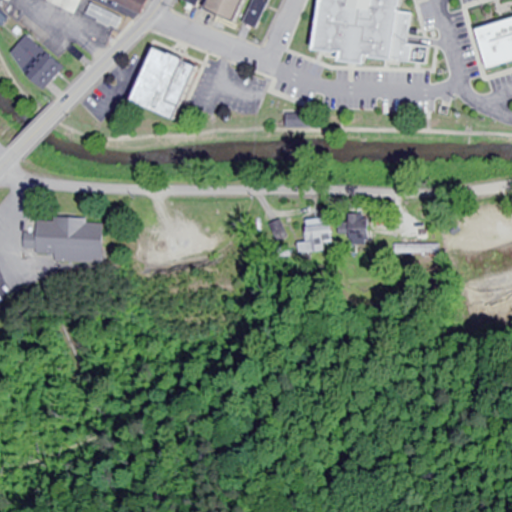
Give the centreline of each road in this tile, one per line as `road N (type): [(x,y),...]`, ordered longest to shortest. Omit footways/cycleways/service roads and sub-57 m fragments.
road 1 (residential): [(0,180),(141,193),(432,197),(511,188)]
road 2 (residential): [(159,9),(265,50),(277,46),(292,14)]
road 3 (secondary): [(63,109),(164,0)]
